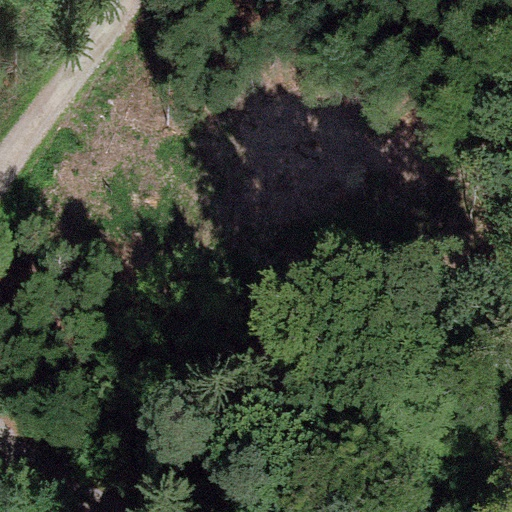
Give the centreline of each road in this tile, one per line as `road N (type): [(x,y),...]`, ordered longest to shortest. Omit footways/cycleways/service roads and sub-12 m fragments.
road 1 (track): [(0,192),(137,0)]
road 2 (track): [(121,511),(14,457),(0,441)]
